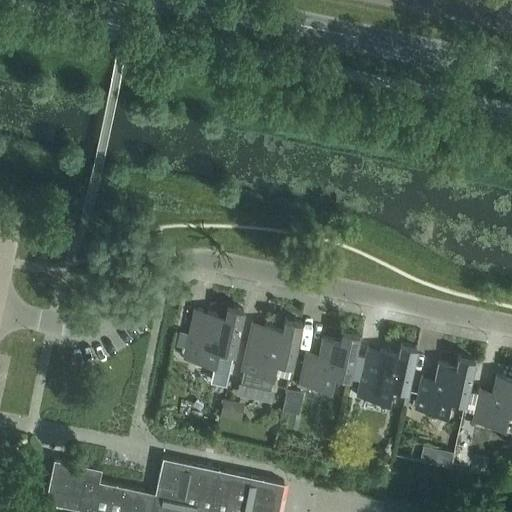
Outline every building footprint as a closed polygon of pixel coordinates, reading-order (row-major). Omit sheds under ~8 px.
[(185,347),(183,358),(214,365),(218,349),(233,353),(242,308),(226,305),(224,315),(207,311),(202,333),(189,330),(188,333),(185,347)] [(242,371),(240,383),(270,389),(272,378),(276,362),(290,365),(300,321),(284,317),(282,327),(264,323),(260,345),(247,343),(240,371),(242,371)] [(298,383),(330,390),(333,374),(348,378),(358,333),(342,330),(340,340),(322,336),(317,358),(304,355),(298,383)] [(178,331),(175,345),(185,347),(188,333),(178,331)] [(362,368),(356,396),(388,403),(391,387),(406,390),(415,346),(400,343),(397,352),(380,348),(375,371),(362,368)] [(455,365),(438,361),(433,383),(420,380),(414,408),(446,415),(449,400),(464,403),(473,358),(457,355),(455,365)] [(511,413),(511,376),(496,373),(491,395),(478,393),(472,421),(504,428),(507,412),(511,413)] [(298,413),(303,392),(286,388),(281,409),(298,413)] [(223,398),(219,416),(240,420),(243,402),(223,398)] [(76,511),(276,511),(283,483),(161,457),(154,493),(98,481),(100,469),(53,459),(44,502),(77,509),(76,511)] [(390,511),(394,492),(372,488),(367,511),(390,511)]
